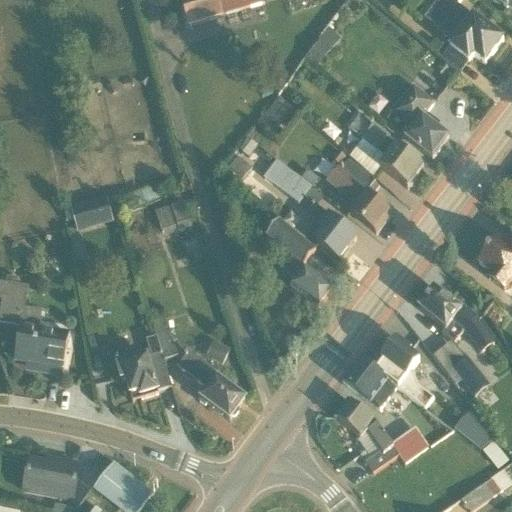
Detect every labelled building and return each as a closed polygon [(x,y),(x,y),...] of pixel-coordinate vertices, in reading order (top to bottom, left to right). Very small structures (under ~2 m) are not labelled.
[(193,0),(194,2),(181,6),(188,29),(282,1),(289,19),(341,0),(193,0)] [(441,0),(442,0),(424,24),(453,45),(448,51),(468,66),(473,60),(484,69),(502,45),(456,10),(463,0),(441,0)] [(511,0),(493,0),(511,13),(511,0)] [(346,21),(339,16),(303,63),(316,73),(339,43),(333,38),(346,21)] [(413,92),(385,128),(432,164),(447,143),(434,133),(438,129),(426,120),(434,108),(413,92)] [(291,113),(277,102),(257,127),(271,138),(291,113)] [(385,163),(378,173),(407,194),(423,173),(396,153),(399,149),(358,120),(348,133),(363,144),(361,146),(385,163)] [(251,172),(236,161),(226,173),(241,185),(251,172)] [(310,192),(275,165),(263,181),(298,207),(310,192)] [(354,208),(347,216),(376,238),(390,219),(365,200),(368,196),(372,199),(379,189),(348,165),(340,174),(337,171),(325,186),(354,208)] [(153,191),(118,204),(122,216),(158,203),(153,191)] [(113,227),(105,201),(63,212),(69,234),(74,233),(75,237),(113,227)] [(136,250),(139,260),(163,253),(159,241),(191,230),(183,207),(142,221),(150,245),(136,250)] [(316,228),(306,240),(338,265),(356,241),(312,208),(304,219),(316,228)] [(315,255),(278,224),(265,240),(291,262),(282,273),(296,285),(290,292),(316,314),(332,295),(302,270),(315,255)] [(491,278),(487,283),(504,296),(511,285),(511,241),(511,240),(503,250),(496,245),(478,268),(491,278)] [(41,314),(24,311),(28,291),(17,289),(18,283),(4,281),(3,288),(0,287),(0,304),(0,305),(0,327),(20,331),(14,364),(47,369),(46,376),(61,379),(68,336),(38,331),(41,314)] [(433,295),(418,313),(446,335),(443,339),(454,348),(462,338),(481,359),(495,348),(474,322),(462,312),(460,316),(433,295)] [(138,396),(140,405),(158,399),(157,396),(173,391),(157,341),(145,345),(150,360),(133,365),(128,349),(110,355),(120,388),(126,386),(130,399),(138,396)] [(375,376),(397,392),(424,413),(432,401),(418,390),(412,377),(420,363),(394,344),(380,363),(383,365),(375,376)] [(210,361),(225,366),(230,350),(215,345),(210,361)] [(199,404),(229,425),(232,421),(234,422),(239,415),(237,414),(244,404),(216,384),(218,380),(188,359),(177,373),(206,394),(199,404)] [(468,364),(453,375),(469,396),(483,385),(468,364)] [(375,376),(360,365),(342,388),(379,416),(397,392),(375,376)] [(373,426),(348,406),(335,423),(360,442),(367,453),(374,449),(379,456),(364,466),(372,477),(397,460),(389,449),(373,426)] [(494,441),(473,416),(463,423),(454,435),(479,453),(494,441)] [(413,433),(389,449),(397,460),(404,470),(428,453),(413,433)] [(493,447),(483,456),(497,474),(508,465),(493,447)] [(31,464),(23,497),(70,507),(79,470),(64,467),(63,471),(31,464)] [(114,473),(97,495),(120,511),(137,511),(146,502),(139,497),(142,494),(114,473)] [(465,511),(478,511),(511,487),(511,486),(503,474),(460,504),(465,511)]
